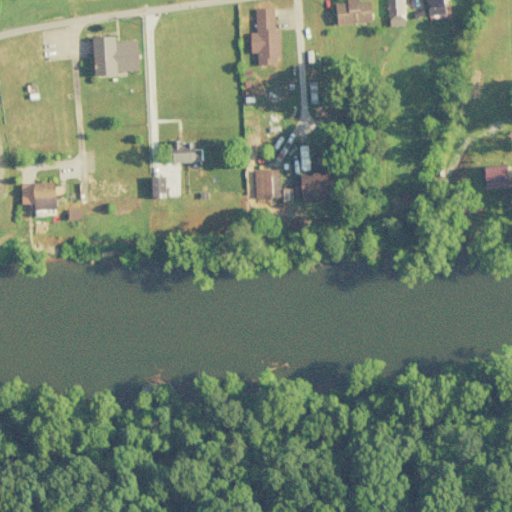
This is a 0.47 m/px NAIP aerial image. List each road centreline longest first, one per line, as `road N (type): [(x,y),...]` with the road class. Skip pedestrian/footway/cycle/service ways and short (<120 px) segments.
road 1 (residential): [(212,0),(0,34)]
road 2 (residential): [(295,0),(302,123)]
